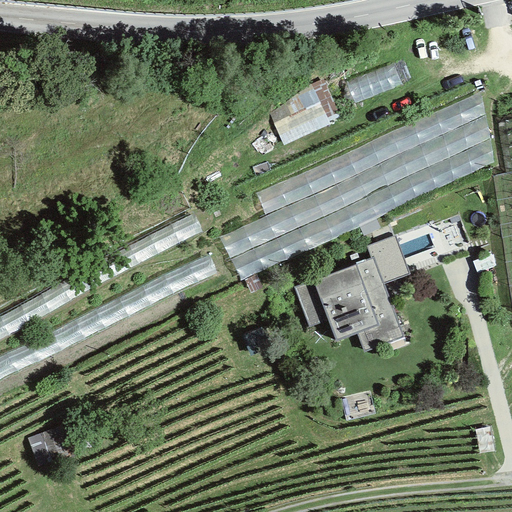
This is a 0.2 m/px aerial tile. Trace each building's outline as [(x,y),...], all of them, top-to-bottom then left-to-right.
[(358,97),(405,79),(397,57),(349,76),(358,97)] [(339,117),(322,80),(310,85),(328,122),(339,117)] [(328,122),(310,85),(270,116),(283,145),(329,124),(328,122)] [(479,95),(256,182),(267,211),(223,229),(238,266),(505,161),(479,95)] [(167,240),(204,226),(197,209),(161,223),(167,240)] [(408,274),(394,236),(366,247),(371,257),(293,287),(309,328),(327,320),(336,341),(356,333),(364,352),(402,338),(382,284),(408,274)] [(212,250),(183,262),(190,278),(218,266),(212,250)] [(70,424),(30,439),(39,463),(79,448),(70,424)]
